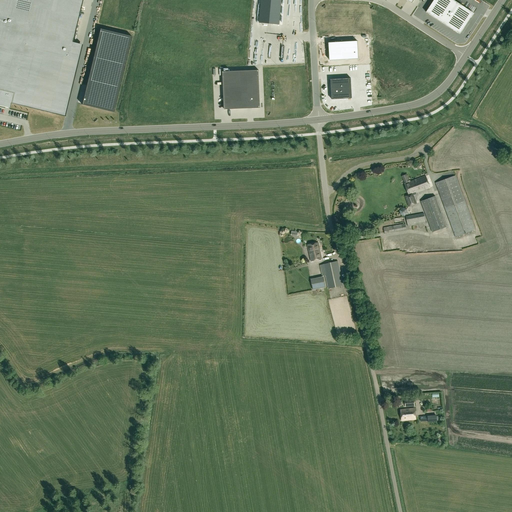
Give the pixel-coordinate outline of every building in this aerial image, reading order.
[(0,0),(0,105),(5,107),(10,108),(11,103),(28,107),(55,114),(65,116),(82,45),(73,42),(83,0),(0,0)] [(261,0),(259,23),(279,24),(281,0),(261,0)] [(453,0),(434,0),(426,12),(460,34),(474,13),(453,0)] [(347,13),(327,14),(328,32),(363,30),(362,13),(347,14),(347,13)] [(100,29),(82,104),(114,112),(132,37),(100,29)] [(329,43),(329,52),(358,50),(357,41),(329,43)] [(411,72),(422,55),(405,45),(391,66),(391,67),(391,68),(391,73),(411,72)] [(359,59),(358,50),(329,52),(330,60),(359,59)] [(425,78),(435,64),(422,55),(411,72),(391,73),(392,88),(410,87),(412,87),(414,86),(416,86),(418,85),(420,83),(422,82),(424,80),(425,78)] [(259,70),(223,72),(224,109),(260,108),(259,70)] [(352,98),(351,78),(331,79),(332,99),(352,98)] [(415,204),(411,194),(430,187),(426,176),(410,182),(409,179),(408,179),(406,174),(402,176),(405,183),(404,184),(408,195),(405,196),(409,206),(415,204)] [(436,183),(456,237),(476,230),(456,176),(436,183)] [(421,201),(432,232),(447,227),(435,196),(421,201)] [(400,215),(405,216),(407,213),(406,209),(403,207),(399,210),(400,215)] [(424,213),(406,216),(408,227),(426,223),(424,213)] [(405,224),(384,228),(385,233),(406,229),(405,224)] [(322,259),(318,243),(307,245),(311,261),(322,259)] [(320,265),(321,270),(324,269),(328,289),(343,286),(338,261),(320,265)] [(326,287),(324,278),(311,281),(313,290),(326,287)] [(402,421),(416,419),(415,408),(401,410),(402,421)]
